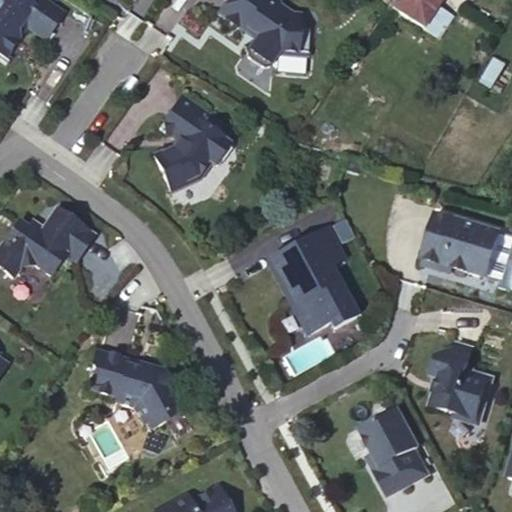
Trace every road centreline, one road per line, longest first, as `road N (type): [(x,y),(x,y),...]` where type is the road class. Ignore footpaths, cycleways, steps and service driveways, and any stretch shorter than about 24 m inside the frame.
road 1 (residential): [(0,153),(24,149),(147,241),(247,424)]
road 2 (residential): [(399,324),(367,363),(247,424)]
